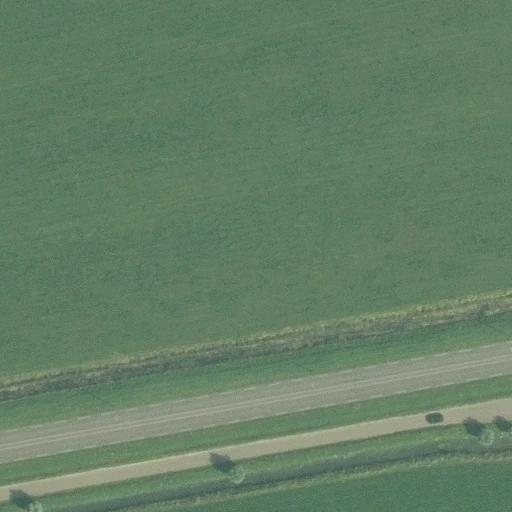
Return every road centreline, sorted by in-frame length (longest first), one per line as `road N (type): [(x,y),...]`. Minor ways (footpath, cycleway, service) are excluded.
road 1 (primary): [(0,451),(511,361)]
road 2 (unclassified): [(0,496),(511,407)]
